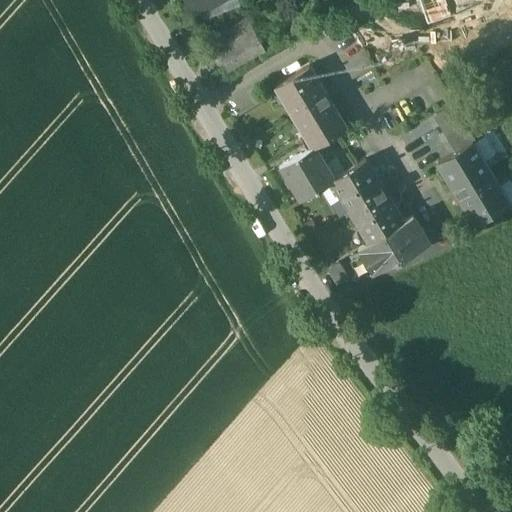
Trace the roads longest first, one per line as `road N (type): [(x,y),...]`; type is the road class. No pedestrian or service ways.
road 1 (residential): [(207,108),(335,318),(485,511)]
road 2 (residential): [(207,108),(317,47),(363,121)]
road 3 (residential): [(141,0),(207,108)]
